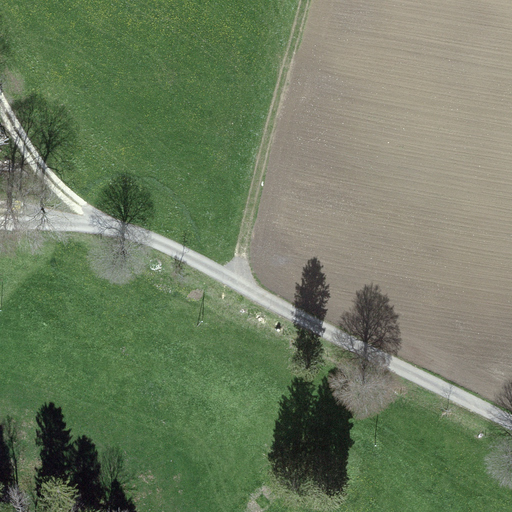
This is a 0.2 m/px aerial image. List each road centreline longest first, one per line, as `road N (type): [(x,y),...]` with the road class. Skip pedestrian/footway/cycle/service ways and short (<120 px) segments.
road 1 (track): [(511,434),(241,280),(110,228)]
road 2 (track): [(241,280),(242,248),(306,0)]
road 3 (track): [(110,228),(68,202),(0,90)]
